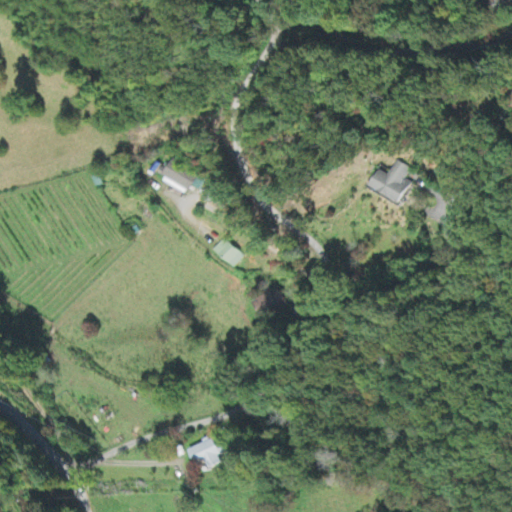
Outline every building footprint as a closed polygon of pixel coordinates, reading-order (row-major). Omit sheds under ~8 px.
[(390,176),(381,172),(373,191),(404,205),(413,185),(407,182),(412,169),(396,163),(390,176)] [(192,188),(200,192),(205,180),(171,164),(162,185),(188,196),(192,188)] [(214,254),(237,269),(246,257),(223,241),(214,254)] [(254,303),(264,319),(287,305),(277,289),(254,303)] [(222,465),(213,442),(190,452),(195,466),(206,462),(209,470),(222,465)]
